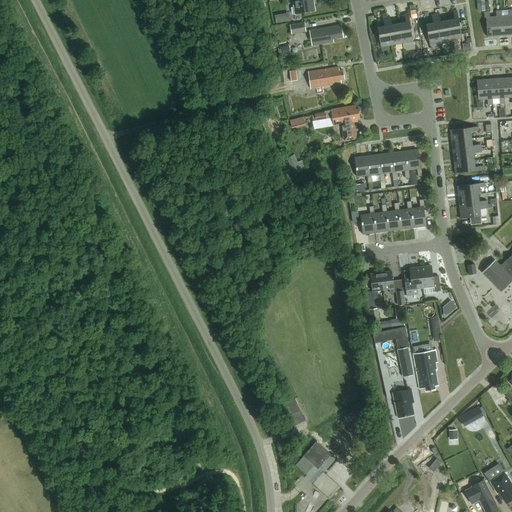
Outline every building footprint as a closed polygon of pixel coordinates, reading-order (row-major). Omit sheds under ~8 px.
[(312,0),(292,0),(295,14),(314,11),(312,0)] [(485,0),(480,0),(477,0),(478,10),(486,10),(485,0)] [(447,21),(451,40),(462,38),(457,10),(453,11),(454,19),(447,21)] [(499,36),(511,35),(510,16),(509,16),(508,10),(496,11),(496,17),(498,17),(499,36)] [(489,12),(484,12),(484,18),(486,18),(487,37),(499,36),(498,17),(496,17),(489,17),(489,12)] [(405,22),(398,24),(402,43),(413,41),(408,14),(404,14),(405,22)] [(433,23),(426,25),(429,44),(440,42),(435,14),(431,15),(433,23)] [(451,40),(447,21),(440,22),(439,14),(435,14),(440,42),(451,40)] [(390,17),(386,18),(391,45),(402,43),(398,24),(392,25),(390,17)] [(384,26),(377,28),(381,47),(391,45),(386,18),(383,18),(384,26)] [(303,23),(289,25),(290,35),(305,32),(303,23)] [(332,39),(343,37),(341,29),(338,29),(337,25),(309,31),(312,46),(333,42),(332,39)] [(281,49),(278,49),(279,55),(288,54),(287,46),(281,47),(281,49)] [(340,80),(344,79),(342,70),(339,71),(338,67),(308,72),(310,88),(341,83),(340,80)] [(511,77),(501,79),(503,98),(504,98),(511,97),(511,103),(511,102),(511,77)] [(489,79),(476,80),(478,100),(487,99),(487,105),(493,104),(492,99),(491,99),(489,79)] [(501,79),(489,79),(491,99),(492,99),(499,98),(500,104),(505,103),(504,98),(503,98),(501,79)] [(355,110),(354,106),(324,111),(324,112),(314,114),(316,122),(327,120),(327,119),(331,118),(331,121),(333,120),(334,126),(340,124),(343,140),(356,138),(353,122),(357,121),(356,118),(359,118),(357,109),(355,110)] [(304,116),(291,119),(292,127),(306,123),(304,116)] [(478,126),(449,130),(450,140),(471,138),(470,132),(478,131),(478,126)] [(471,138),(450,140),(452,152),(481,148),(480,144),(472,145),(471,138)] [(481,148),(452,152),(453,162),(474,160),(473,153),(481,152),(481,148)] [(417,149),(405,151),(408,170),(417,169),(418,176),(422,176),(421,168),(420,168),(417,149)] [(405,151),(393,153),(395,172),(396,172),(404,171),(405,178),(409,177),(408,170),(405,151)] [(393,153),(380,154),(383,173),(392,172),(393,180),(397,179),(396,172),(395,172),(393,153)] [(380,154),(368,156),(370,175),(371,175),(379,174),(380,181),(384,181),(383,173),(380,154)] [(368,156),(354,158),(357,177),(367,175),(368,183),(372,182),(371,175),(370,175),(368,156)] [(474,160),(453,162),(454,173),(483,170),(483,166),(475,167),(474,160)] [(485,183),(456,186),(457,197),(478,195),(477,191),(477,188),(485,187),(485,183)] [(364,184),(355,185),(356,192),(365,191),(364,184)] [(478,195),(457,197),(458,208),(487,204),(487,200),(479,201),(478,195)] [(412,209),(411,209),(413,228),(426,226),(423,208),(424,207),(423,200),(419,200),(420,207),(412,209)] [(399,210),(398,210),(401,229),(413,228),(411,209),(412,209),(411,201),(407,202),(407,209),(399,210)] [(387,212),(386,212),(388,231),(401,229),(398,210),(399,210),(398,203),(394,203),(395,211),(387,212)] [(374,213),(373,213),(376,233),(388,231),(386,212),(387,212),(386,204),(382,205),(382,212),(374,213)] [(480,209),(488,208),(487,204),(458,208),(460,219),(480,216),(480,209)] [(370,214),(360,215),(363,235),(376,233),(373,213),(374,213),(373,206),(369,207),(370,214)] [(485,243),(469,258),(475,265),(491,250),(485,243)] [(511,255),(506,261),(501,266),(495,260),(482,272),(501,292),(511,282),(511,255)] [(475,265),(468,266),(469,276),(476,275),(475,265)] [(434,292),(440,291),(438,276),(433,277),(431,266),(420,268),(423,288),(434,286),(434,292)] [(416,288),(423,288),(420,268),(409,269),(410,279),(405,280),(406,290),(416,288)] [(389,293),(394,293),(391,272),(380,273),(383,290),(389,289),(389,293)] [(377,291),(383,290),(380,273),(370,275),(373,300),(378,300),(377,291)] [(399,306),(405,305),(403,291),(397,292),(399,306)] [(456,308),(450,302),(446,306),(451,312),(456,308)] [(392,320),(393,327),(406,325),(403,309),(396,310),(398,319),(392,320)] [(509,328),(509,320),(494,320),(494,328),(509,328)] [(397,350),(403,377),(414,375),(408,347),(397,350)] [(427,352),(427,351),(421,352),(421,353),(413,354),(419,389),(424,388),(425,391),(435,389),(434,386),(437,386),(435,370),(436,370),(435,363),(437,362),(435,351),(427,352)] [(397,418),(413,415),(411,403),(413,403),(411,389),(392,393),(397,418)] [(294,400),(284,404),(294,425),(305,421),(294,400)] [(459,417),(464,427),(474,421),(469,412),(459,417)] [(303,431),(296,436),(299,440),(308,434),(306,432),(305,430),(303,431)] [(457,430),(449,430),(450,440),(457,440),(457,430)] [(314,466),(318,470),(331,455),(316,442),(296,465),(307,475),(314,466)] [(331,469),(345,482),(354,473),(340,459),(331,469)] [(436,459),(428,468),(434,472),(442,463),(436,459)] [(497,478),(490,482),(496,493),(498,493),(505,504),(511,499),(511,485),(504,473),(497,478)] [(484,511),(493,511),(498,510),(483,479),(469,486),(470,487),(463,491),(470,504),(479,500),(484,511)]
